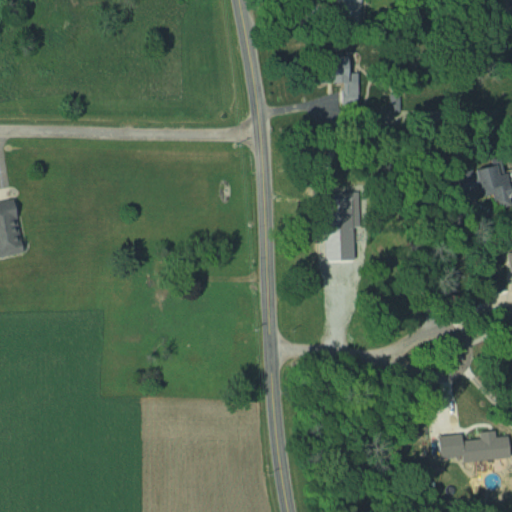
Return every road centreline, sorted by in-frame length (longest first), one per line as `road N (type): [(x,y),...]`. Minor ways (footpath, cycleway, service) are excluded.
road 1 (tertiary): [(287,511),(270,374),(262,148),(239,0)]
road 2 (residential): [(378,360),(445,328),(459,334),(466,353),(442,373),(269,346)]
